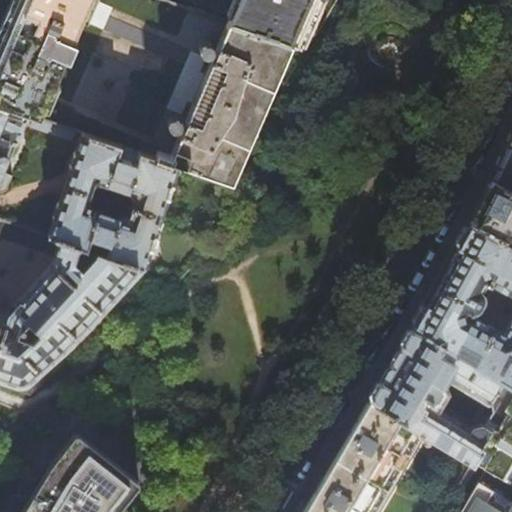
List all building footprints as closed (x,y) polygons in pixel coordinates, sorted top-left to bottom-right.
[(73,40),(89,0),(15,0),(4,27),(0,36),(0,104),(28,114),(35,116),(39,118),(65,58),(68,59),(76,41),(73,40)] [(235,0),(227,20),(283,38),(298,44),(317,0),(235,0)] [(226,178),(283,38),(227,20),(169,160),(179,163),(226,178)] [(18,140),(28,114),(0,104),(0,192),(7,191),(14,177),(1,171),(15,139),(18,140)] [(39,118),(35,116),(32,126),(75,141),(78,130),(39,118)] [(511,131),(505,147),(502,153),(499,161),(491,178),(511,190),(511,131)] [(141,151),(137,162),(119,156),(122,145),(84,132),(50,236),(79,245),(89,248),(93,237),(111,243),(107,254),(144,266),(179,163),(169,160),(141,151)] [(511,190),(491,178),(480,199),(469,222),(511,244),(511,190)] [(0,376),(21,383),(26,382),(31,380),(148,268),(144,266),(107,254),(98,251),(83,267),(74,260),(79,245),(50,236),(0,218),(0,376)] [(454,350),(460,342),(477,351),(471,361),(499,377),(511,385),(511,260),(506,257),(511,245),(511,244),(469,222),(442,271),(412,325),(454,350)] [(471,361),(454,350),(412,325),(393,356),(369,399),(420,429),(471,460),(478,447),(480,445),(477,443),(488,426),(483,424),(479,421),(470,423),(469,425),(443,411),(445,407),(431,399),(435,398),(441,388),(440,386),(445,377),(486,400),(499,377),(471,361)] [(371,511),(383,492),(420,429),(369,399),(353,425),(308,501),(302,511),(371,511)] [(511,400),(503,417),(491,411),(483,424),(488,426),(477,443),(480,445),(478,447),(491,455),(484,467),(486,469),(501,478),(511,459),(511,400)] [(121,511),(133,492),(73,445),(33,511),(121,511)] [(511,511),(511,484),(501,478),(486,469),(459,511),(511,511)]
